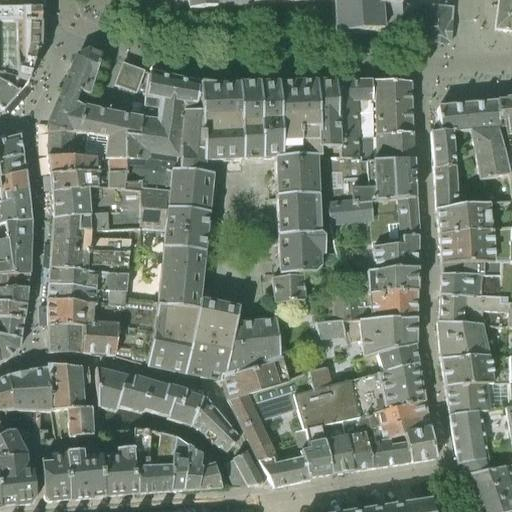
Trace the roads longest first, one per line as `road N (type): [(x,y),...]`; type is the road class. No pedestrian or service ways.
road 1 (residential): [(420,68),(227,73),(167,66),(71,29),(58,0)]
road 2 (residential): [(185,511),(292,506),(447,481)]
